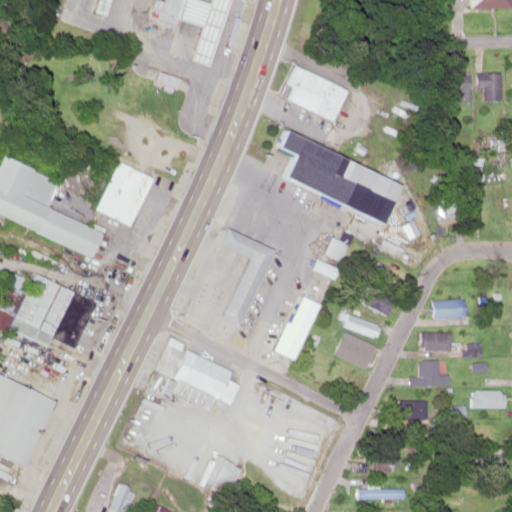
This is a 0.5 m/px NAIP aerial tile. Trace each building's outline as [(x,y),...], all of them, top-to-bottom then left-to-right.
[(93,0),(90,13),(103,16),(107,0),(93,0)] [(223,0),(206,0),(206,2),(200,0),(159,0),(154,19),(179,26),(181,21),(195,25),(185,57),(204,63),(223,0)] [(345,87),(299,68),(286,100),(332,119),(345,87)] [(497,99),(497,71),(472,71),(472,87),(480,87),(480,99),(497,99)] [(444,90),(455,90),(455,100),(466,100),(466,72),(444,72),(444,90)] [(375,220),(393,179),(278,130),(271,146),(287,152),(276,178),(375,220)] [(0,155),(0,217),(90,254),(100,230),(46,207),(57,179),(0,155)] [(129,224),(149,174),(115,160),(95,210),(129,224)] [(268,247),(221,227),(213,244),(242,257),(216,316),(234,324),(268,247)] [(345,242),(328,236),(321,252),(338,259),(345,242)] [(94,299),(32,273),(29,280),(6,270),(0,284),(0,325),(44,345),(47,335),(73,347),(94,299)] [(392,301),(368,286),(360,300),(384,314),(392,301)] [(290,358),(314,302),(294,293),(270,349),(290,358)] [(463,316),(463,298),(430,298),(430,316),(463,316)] [(341,322),(371,337),(377,325),(347,310),(341,322)] [(331,351),(363,368),(375,346),(342,329),(331,351)] [(449,331),(417,331),(417,348),(449,348),(449,331)] [(227,368),(180,347),(182,342),(169,336),(154,370),(226,402),(235,383),(223,378),(227,368)] [(466,354),(480,353),(479,341),(465,342),(466,354)] [(296,363),(309,370),(316,354),(302,348),(296,363)] [(417,375),(406,375),(406,384),(445,384),(445,373),(436,373),(436,359),(417,359),(417,375)] [(0,454),(22,464),(51,398),(0,375),(0,454)] [(470,389),(470,406),(502,406),(502,389),(470,389)] [(395,417),(425,417),(425,398),(395,398),(395,417)] [(369,461),(390,474),(398,462),(377,449),(369,461)] [(477,472),(498,472),(498,454),(477,454),(477,472)] [(129,511),(137,490),(118,483),(108,508),(117,511),(119,507),(129,511)] [(354,497),(401,497),(401,487),(354,487),(354,497)]
